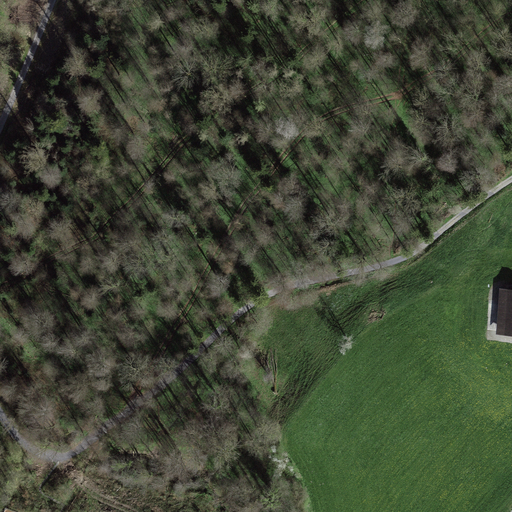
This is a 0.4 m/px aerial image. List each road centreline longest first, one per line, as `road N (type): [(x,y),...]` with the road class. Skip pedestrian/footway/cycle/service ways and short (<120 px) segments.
road 1 (track): [(0,416),(17,444),(74,448),(220,328),(287,289),(396,267),(511,181)]
road 2 (unclassified): [(52,0),(0,131)]
